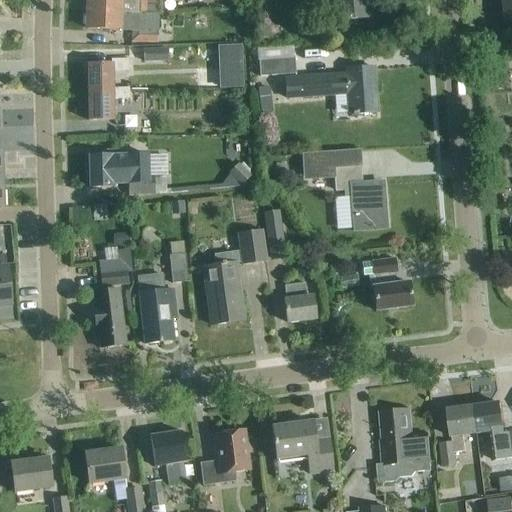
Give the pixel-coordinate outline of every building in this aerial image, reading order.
[(146,16),(146,0),(87,0),(87,13),(138,15),(138,16),(146,16)] [(369,20),(367,0),(332,0),(334,22),(369,20)] [(511,0),(503,0),(506,21),(511,20),(511,0)] [(87,13),(86,30),(132,33),(131,44),(156,45),(157,16),(146,16),(138,16),(138,15),(87,13)] [(139,48),(139,61),(164,61),(164,48),(139,48)] [(242,49),(217,50),(218,72),(243,71),(242,49)] [(258,62),(260,78),(295,76),(294,59),(258,62)] [(112,94),(112,90),(112,73),(128,73),(128,61),(110,61),(110,66),(87,66),(87,94),(112,94)] [(376,114),(373,69),(346,71),(346,77),(287,81),(288,100),(348,95),(349,116),(376,114)] [(128,90),(112,90),(112,94),(87,94),(88,122),(113,122),(112,101),(128,100),(128,90)] [(127,158),(127,152),(105,152),(106,157),(89,158),(89,189),(112,189),(112,185),(127,185),(127,197),(154,196),(153,177),(147,178),(147,157),(127,158)] [(251,178),(238,165),(228,175),(241,188),(251,178)] [(354,168),(333,170),(333,171),(335,193),(343,192),(343,200),(351,199),(354,232),(385,230),(382,184),(361,186),(360,168),(354,168)] [(313,182),(334,180),(333,170),(312,171),(313,182)] [(184,202),(170,204),(172,216),(185,214),(184,202)] [(263,214),(270,262),(286,260),(279,212),(263,214)] [(236,235),(239,254),(214,257),(215,268),(202,269),(210,327),(243,322),(235,266),(240,266),(241,267),(267,263),(262,231),(236,235)] [(129,248),(129,235),(112,236),(113,249),(129,248)] [(187,283),(184,255),(183,244),(168,245),(170,257),(168,257),(171,285),(187,283)] [(114,262),(98,264),(99,275),(100,290),(128,287),(127,275),(131,274),(128,253),(125,254),(114,255),(114,262)] [(0,307),(11,306),(5,256),(0,256),(0,307)] [(393,286),(392,276),(392,275),(397,274),(395,260),(370,262),(370,263),(361,264),(362,278),(367,277),(369,289),(371,289),(374,313),(411,308),(408,284),(393,286)] [(337,269),(329,270),(330,279),(338,278),(337,269)] [(137,286),(144,346),(173,342),(171,322),(176,322),(173,292),(163,293),(161,276),(149,277),(150,285),(137,286)] [(358,288),(356,276),(338,279),(340,291),(358,288)] [(284,287),(285,300),(283,301),(287,325),(315,321),(312,297),(306,298),(305,285),(284,287)] [(125,347),(119,291),(93,294),(96,320),(94,321),(95,329),(97,329),(100,350),(125,347)] [(511,428),(503,430),(500,405),(473,408),(477,437),(487,435),(491,462),(511,459),(511,428)] [(451,439),(452,444),(439,445),(442,469),(457,467),(455,455),(466,454),(464,439),(477,437),(473,408),(447,412),(451,439)] [(410,437),(408,412),(378,414),(380,442),(378,442),(380,466),(376,466),(378,485),(396,483),(399,479),(412,478),(416,473),(431,472),(428,435),(410,437)] [(325,422),(311,423),(272,429),(276,461),(307,457),(309,475),(331,472),(325,422)] [(243,432),(213,436),(217,462),(200,464),(203,487),(222,484),(220,475),(248,472),(243,432)] [(150,438),(154,467),(164,466),(168,488),(181,486),(178,464),(184,463),(180,434),(150,438)] [(124,481),(120,450),(84,455),(88,486),(112,482),(115,502),(125,500),(126,511),(143,511),(141,489),(125,492),(124,481)] [(51,489),(47,460),(10,465),(14,494),(51,489)] [(171,511),(171,508),(167,508),(167,506),(164,506),(160,483),(147,485),(151,511),(171,511)] [(68,511),(66,498),(51,500),(52,511),(68,511)] [(487,501),(488,511),(511,511),(511,505),(511,498),(487,501)]
